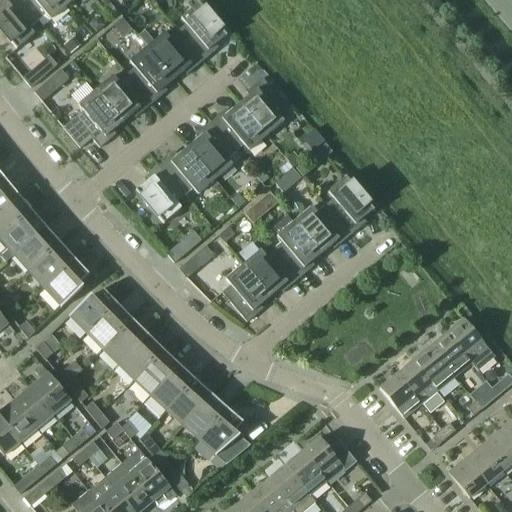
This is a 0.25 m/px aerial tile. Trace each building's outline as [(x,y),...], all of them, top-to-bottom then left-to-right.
[(29,30),(37,23),(17,0),(2,0),(0,2),(0,32),(15,51),(33,36),(29,30)] [(17,0),(37,23),(45,16),(50,22),(67,7),(61,0),(17,0)] [(140,0),(119,0),(128,10),(140,0)] [(185,26),(177,33),(202,63),(218,50),(215,46),(225,37),(198,5),(180,20),(185,26)] [(96,34),(104,27),(97,20),(90,26),(96,34)] [(122,20),(116,25),(125,37),(132,32),(122,20)] [(202,63),(177,33),(169,40),(164,34),(146,49),(173,81),(183,73),(186,76),(202,63)] [(65,48),(71,55),(80,47),(74,40),(65,48)] [(134,70),(126,76),(151,106),(167,93),(164,89),(173,81),(146,49),(129,64),(134,70)] [(49,58),(37,68),(44,77),(56,67),(49,58)] [(61,72),(48,82),(56,91),(68,81),(61,72)] [(151,106),(126,76),(117,83),(112,77),(95,92),(122,124),(132,116),(135,119),(151,106)] [(248,98),(239,106),(266,138),(283,123),(278,117),(287,110),(262,80),(245,94),(248,98)] [(122,124),(95,92),(77,107),(82,113),(62,130),(79,151),(91,141),(99,150),(115,136),(112,133),(122,124)] [(266,138),(239,106),(229,114),(226,111),(210,124),(235,154),(243,147),(248,153),(266,138)] [(235,154),(210,124),(194,137),(197,141),(187,149),(214,181),(232,167),(227,161),(235,154)] [(214,181),(187,149),(177,158),(174,154),(159,167),(184,197),(192,190),(197,196),(208,186),(214,181)] [(284,160),(292,169),(300,163),(292,154),(284,160)] [(295,169),(302,178),(310,171),(303,163),(295,169)] [(184,197),(159,167),(143,181),(146,184),(135,193),(162,225),(181,210),(176,204),(184,197)] [(255,177),(261,185),(268,180),(261,171),(255,177)] [(293,171),(286,177),(293,186),(300,180),(293,171)] [(333,200),(324,207),(349,237),(365,224),(362,220),(373,211),(346,179),(328,195),(333,200)] [(0,210),(17,197),(3,180),(0,182),(0,210)] [(214,181),(208,186),(212,191),(218,186),(214,181)] [(244,201),(236,192),(229,197),(237,207),(244,201)] [(0,239),(31,213),(17,197),(0,210),(0,239)] [(263,216),(255,206),(245,215),(253,225),(263,216)] [(349,237),(324,207),(316,214),(311,208),(294,223),(321,255),(331,247),(334,251),(349,237)] [(14,257),(45,229),(31,213),(0,239),(0,240),(8,250),(0,257),(0,258),(5,264),(14,256),(14,257)] [(321,255),(294,223),(276,238),(281,244),(273,251),(298,281),(314,267),(311,264),(321,255)] [(235,235),(229,228),(220,236),(226,243),(235,235)] [(29,273),(59,245),(45,229),(14,257),(29,273)] [(193,233),(181,243),(189,253),(201,242),(193,233)] [(44,289),(74,261),(59,245),(29,273),(44,289)] [(206,248),(193,258),(201,268),(213,257),(206,248)] [(260,252),(242,266),(269,299),(279,290),(282,294),(298,281),(273,251),(265,258),(260,252)] [(88,276),(74,261),(44,289),(61,309),(83,289),(79,285),(88,276)] [(269,299),(242,266),(225,281),(230,287),(221,295),(246,324),(262,310),(259,307),(269,299)] [(69,317),(88,336),(117,307),(103,292),(94,301),(90,297),(69,317)] [(8,302),(1,309),(10,320),(17,313),(8,302)] [(103,351),(132,322),(117,307),(88,336),(103,351)] [(0,317),(0,331),(6,339),(12,334),(13,335),(14,335),(0,317)] [(119,367),(148,337),(132,322),(103,351),(119,367)] [(446,336),(470,365),(477,373),(494,359),(463,322),(446,336)] [(25,323),(18,330),(27,341),(34,334),(25,323)] [(446,336),(429,349),(454,379),(470,365),(446,336)] [(134,382),(163,353),(148,337),(119,367),(134,382)] [(35,351),(44,362),(52,356),(42,344),(35,351)] [(437,393),(454,379),(429,349),(412,363),(437,393)] [(151,397),(179,367),(163,353),(134,382),(151,397)] [(412,363),(396,377),(420,406),(437,393),(412,363)] [(72,365),(65,371),(72,380),(79,375),(72,365)] [(30,389),(53,417),(70,403),(40,367),(39,367),(40,369),(35,373),(41,380),(30,389)] [(167,412),(195,382),(179,367),(151,397),(167,412)] [(65,388),(73,381),(72,380),(65,371),(57,377),(65,388)] [(507,390),(511,385),(511,381),(508,376),(500,383),(507,390)] [(420,406),(396,377),(379,391),(403,421),(420,406)] [(82,392),(73,381),(65,388),(74,398),(82,392)] [(183,427),(211,396),(195,382),(167,412),(183,427)] [(30,389),(13,403),(36,431),(53,417),(30,389)] [(493,402),(498,397),(491,389),(486,394),(493,402)] [(200,442),(227,411),(211,396),(183,427),(200,442)] [(474,404),(480,412),(488,406),(482,398),(474,404)] [(13,403),(0,413),(0,421),(19,445),(36,431),(13,403)] [(84,410),(92,421),(100,414),(92,404),(84,410)] [(473,418),(480,412),(474,404),(466,410),(473,418)] [(227,411),(200,442),(226,465),(249,447),(239,438),(238,437),(234,434),(242,424),(227,411)] [(100,414),(92,421),(101,431),(109,425),(100,414)] [(136,414),(127,423),(128,424),(137,435),(135,437),(139,441),(151,429),(136,414)] [(0,421),(0,454),(3,458),(19,445),(0,421)] [(511,422),(498,434),(511,450),(511,422)] [(121,430),(122,433),(129,441),(135,437),(137,435),(128,424),(121,430)] [(111,442),(122,433),(121,430),(116,425),(105,434),(111,442)] [(448,425),(441,431),(447,439),(455,433),(448,425)] [(447,439),(441,431),(433,438),(439,445),(447,439)] [(72,440),(78,448),(88,439),(82,432),(72,440)] [(511,465),(511,450),(498,434),(481,447),(502,473),(511,465)] [(68,456),(78,448),(72,440),(61,449),(68,456)] [(338,442),(328,451),(319,440),(302,454),(326,484),(342,470),(345,473),(356,464),(338,442)] [(144,449),(152,459),(160,453),(151,443),(144,449)] [(92,444),(82,453),(88,460),(99,452),(92,444)] [(502,473),(481,447),(465,461),(486,487),(502,473)] [(121,466),(152,504),(163,495),(169,502),(174,498),(175,499),(176,498),(138,451),(121,466)] [(88,460),(82,453),(72,461),(78,469),(88,460)] [(160,453),(152,459),(161,470),(168,463),(160,453)] [(285,467),(309,497),(326,484),(302,454),(285,467)] [(49,459),(38,468),(44,476),(55,467),(49,459)] [(468,501),(486,487),(465,461),(447,475),(468,501)] [(121,466),(104,480),(112,490),(130,511),(141,511),(152,504),(121,466)] [(306,511),(315,505),(309,497),(285,467),(268,481),(292,511),(293,511),(306,511)] [(44,476),(38,468),(27,477),(33,485),(44,476)] [(59,471),(48,480),(54,488),(65,479),(59,471)] [(174,471),(167,477),(180,493),(188,487),(174,471)] [(54,488),(48,480),(37,489),(43,497),(54,488)] [(130,511),(112,490),(104,480),(87,493),(102,511),(130,511)] [(251,495),(265,511),(291,511),(292,511),(268,481),(251,495)] [(71,507),(74,511),(102,511),(87,493),(71,507)] [(265,511),(251,495),(235,509),(237,511),(265,511)] [(357,502),(363,509),(371,503),(364,495),(357,502)]
